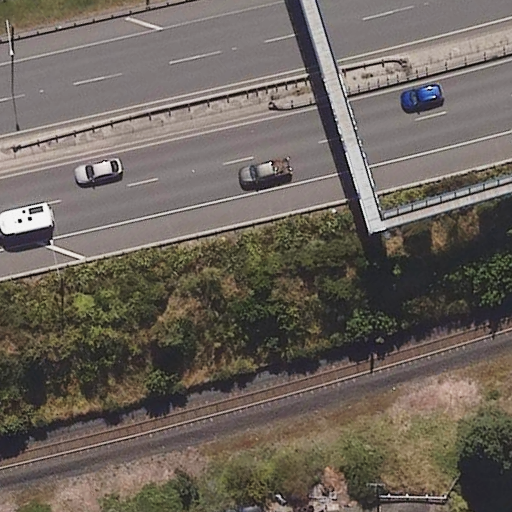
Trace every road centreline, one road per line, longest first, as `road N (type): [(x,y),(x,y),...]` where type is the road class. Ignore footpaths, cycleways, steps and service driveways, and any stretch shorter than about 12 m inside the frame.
road 1 (motorway): [(511,94),(0,214)]
road 2 (motorway): [(0,99),(427,0)]
